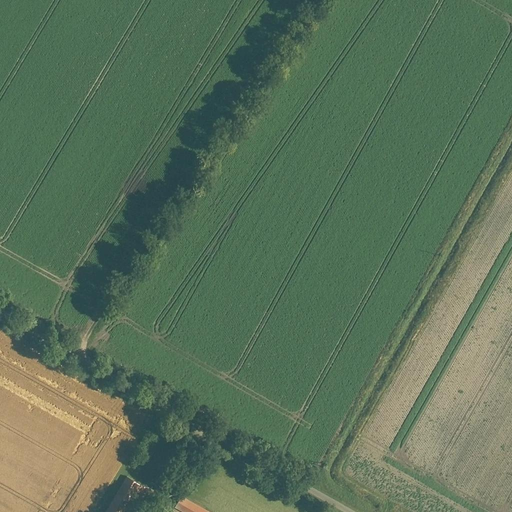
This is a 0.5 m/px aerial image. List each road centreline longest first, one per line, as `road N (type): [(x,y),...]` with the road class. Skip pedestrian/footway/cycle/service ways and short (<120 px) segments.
road 1 (track): [(72,343),(317,0)]
road 2 (unclassified): [(356,511),(142,386)]
road 3 (track): [(142,386),(0,302)]
